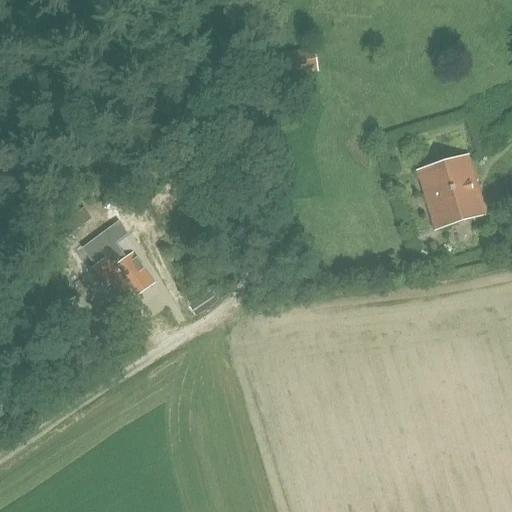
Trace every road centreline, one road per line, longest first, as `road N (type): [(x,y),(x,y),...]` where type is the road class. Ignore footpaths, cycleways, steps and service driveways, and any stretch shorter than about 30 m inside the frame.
road 1 (track): [(253,0),(264,268),(255,290),(0,461)]
road 2 (track): [(262,246),(342,255),(401,245)]
